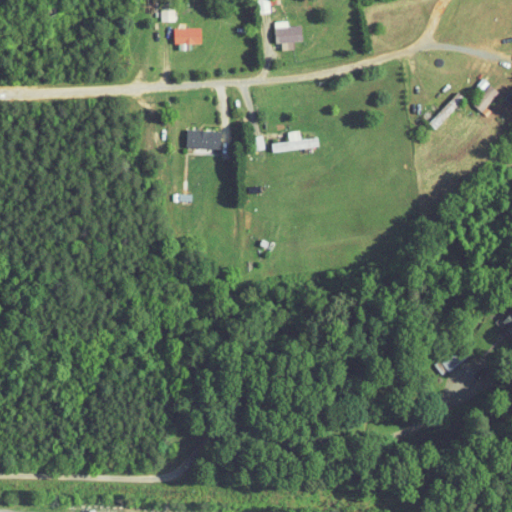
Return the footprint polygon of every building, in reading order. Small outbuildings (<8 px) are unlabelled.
[(148,15),(163,15),(162,2),(148,2),(148,15)] [(290,19),(277,20),(276,14),(262,16),(264,38),(270,37),(271,44),(283,43),(282,36),(292,35),(290,19)] [(190,37),(190,21),(162,22),(163,37),(190,37)] [(469,105),(486,86),(478,79),(461,98),(469,105)] [(210,125),(175,124),(174,141),(209,142),(210,125)] [(261,146),(308,141),(307,131),(289,133),(288,124),(276,126),(277,135),(260,137),(261,146)] [(455,349),(445,337),(420,357),(431,369),(455,349)]
